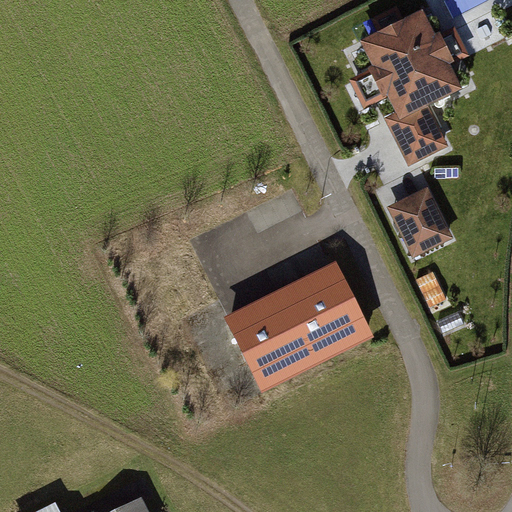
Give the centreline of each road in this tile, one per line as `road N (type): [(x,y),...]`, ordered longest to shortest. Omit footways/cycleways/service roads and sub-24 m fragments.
road 1 (residential): [(253,0),(425,376),(418,444),(425,511)]
road 2 (track): [(259,511),(192,462),(0,360)]
